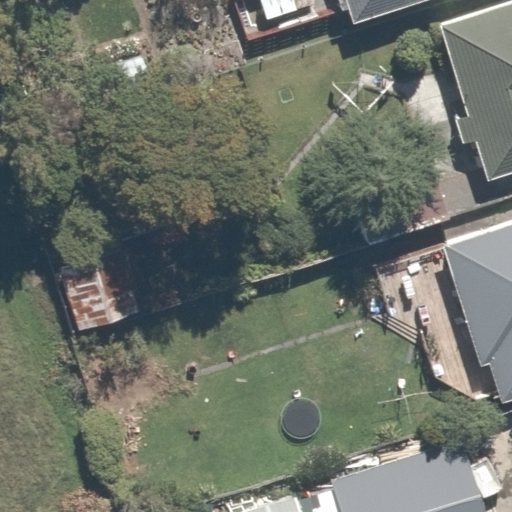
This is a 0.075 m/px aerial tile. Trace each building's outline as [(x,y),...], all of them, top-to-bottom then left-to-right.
[(309,0),(322,42),(462,0),(309,0)] [(511,23),(413,46),(449,202),(511,187),(511,23)] [(315,205),(329,265),(420,243),(405,184),(315,205)] [(511,231),(398,268),(437,390),(455,384),(471,432),(511,418),(511,231)] [(451,511),(438,464),(313,500),(316,511),(451,511)] [(288,511),(278,480),(194,507),(195,511),(288,511)]
